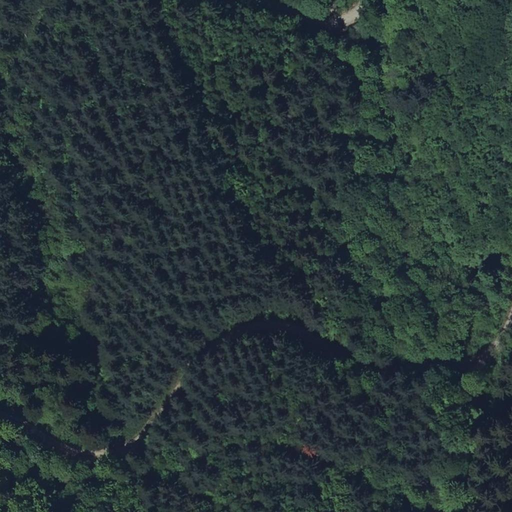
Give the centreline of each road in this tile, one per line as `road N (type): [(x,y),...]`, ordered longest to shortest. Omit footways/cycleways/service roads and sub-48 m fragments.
road 1 (track): [(0,413),(79,448),(133,452),(231,336),(285,325),(380,371),(507,358),(511,349)]
road 2 (track): [(133,452),(142,488),(287,442),(471,511)]
